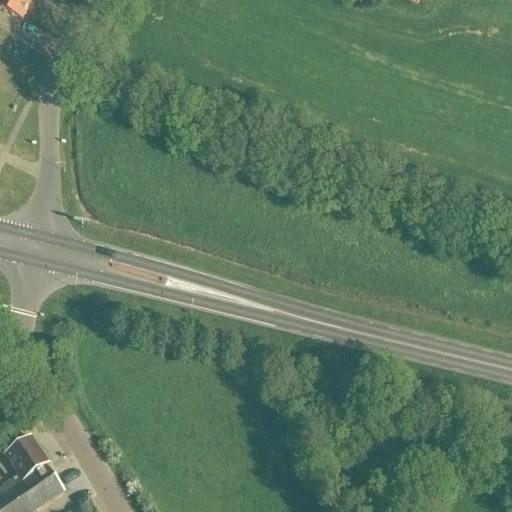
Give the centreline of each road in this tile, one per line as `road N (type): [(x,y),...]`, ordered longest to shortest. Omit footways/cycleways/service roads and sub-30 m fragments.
road 1 (primary): [(511,371),(32,253)]
road 2 (unclassified): [(32,253),(44,204),(54,68),(87,0)]
road 3 (unclassified): [(120,511),(32,376)]
road 4 (unclassified): [(32,376),(22,323),(32,253)]
